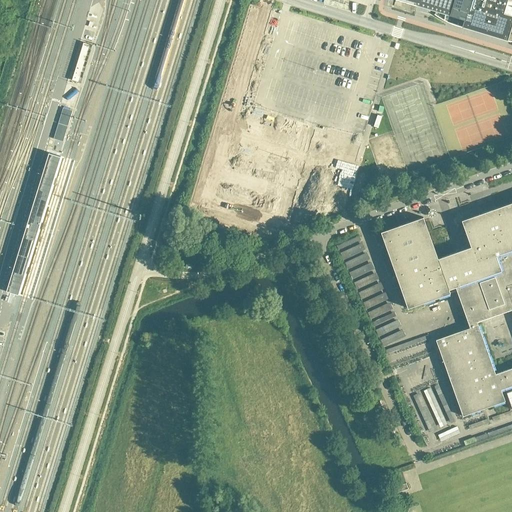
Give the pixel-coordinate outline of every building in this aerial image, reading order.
[(511,0),(399,0),(418,6),(444,13),(444,14),(444,20),(444,21),(445,21),(447,22),(448,22),(449,23),(450,23),(451,24),(453,24),(454,25),(456,26),(458,26),(459,27),(463,28),(477,32),(493,37),(504,40),(505,40),(507,41),(509,41),(510,41),(508,40),(509,35),(511,35),(511,0)] [(92,45),(83,42),(71,80),(81,83),(92,45)] [(49,153),(7,291),(19,295),(61,157),(49,153)] [(511,252),(511,250),(511,249),(511,202),(461,220),(471,247),(438,258),(423,217),(381,232),(408,308),(450,293),(449,289),(455,287),(470,327),(436,339),(463,416),(505,401),(501,389),(511,385),(511,252)] [(405,506),(394,477),(386,479),(396,509),(405,506)]
